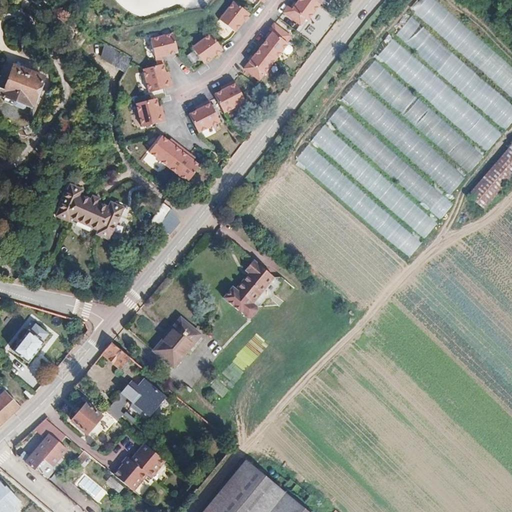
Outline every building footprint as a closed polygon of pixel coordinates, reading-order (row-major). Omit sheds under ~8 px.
[(318,4),(311,0),(296,0),(296,1),(290,8),(286,5),(281,12),(294,21),(299,16),(302,19),(305,21),(318,4)] [(511,67),(433,0),(421,0),(412,11),(511,97),(511,67)] [(250,16),(234,4),(219,22),(235,35),(242,26),(250,16)] [(511,123),(511,104),(409,18),(398,34),(508,130),(511,123)] [(284,32),(273,23),(268,29),(271,31),(265,39),(259,47),(274,59),(281,51),(283,48),(286,44),(286,43),(283,41),(280,38),(284,32)] [(288,35),(284,32),(280,38),(283,41),(288,35)] [(173,36),(151,41),(156,61),(169,58),(178,55),(173,36)] [(211,37),(192,50),(204,67),(214,59),(223,53),(211,37)] [(486,151),(501,133),(388,40),(374,57),(486,151)] [(100,59),(125,70),(132,56),(106,44),(100,59)] [(290,47),(286,44),(283,48),(281,51),(285,54),(288,53),(290,51),(290,47)] [(251,56),(242,68),(254,77),(259,71),(262,74),(274,59),(259,47),(251,56)] [(469,172),(483,155),(370,61),(356,79),(469,172)] [(164,68),(144,73),(150,96),(173,91),(171,83),(168,83),(166,76),(164,68)] [(31,78),(9,70),(1,89),(0,88),(0,96),(1,97),(0,99),(0,101),(20,109),(22,105),(30,108),(39,85),(39,81),(40,79),(38,76),(34,74),(33,76),(32,77),(31,78)] [(259,71),(254,77),(258,80),(262,74),(259,71)] [(451,194),(465,176),(353,82),(338,100),(451,194)] [(215,97),(224,115),(246,104),(235,83),(228,87),(229,89),(222,93),(215,97)] [(151,103),(136,107),(142,130),(165,125),(163,116),(160,117),(158,109),(156,102),(151,103)] [(196,112),(188,116),(198,134),(219,123),(208,102),(201,106),(202,108),(196,112)] [(449,200),(335,104),(322,119),(437,215),(449,200)] [(434,218),(319,123),(307,138),(422,233),(434,218)] [(160,135),(147,151),(166,166),(181,148),(174,142),(173,145),(168,141),(160,135)] [(419,237),(304,141),(292,156),(407,251),(419,237)] [(511,145),(468,195),(483,208),(511,175),(511,145)] [(188,153),(181,148),(166,166),(185,181),(198,165),(190,159),(186,155),(188,153)] [(82,197),(77,195),(79,190),(67,185),(52,216),(64,222),(66,218),(79,225),(82,197)] [(82,197),(79,225),(92,231),(91,234),(104,241),(119,209),(106,203),(104,208),(82,197)] [(178,221),(171,211),(162,204),(147,223),(165,237),(178,221)] [(248,306),(244,303),(265,277),(244,260),(236,270),(240,274),(227,289),(224,286),(215,298),(239,317),(242,317),(248,310),(248,306)] [(200,333),(180,317),(153,350),(174,366),(189,347),(192,350),(203,337),(199,334),(200,333)] [(27,328),(7,351),(21,363),(41,340),(27,328)] [(123,371),(132,359),(111,342),(101,353),(123,371)] [(38,354),(29,371),(39,377),(48,360),(38,354)] [(116,418),(117,419),(126,408),(123,405),(130,397),(135,401),(132,404),(141,410),(144,407),(151,413),(166,395),(144,378),(138,384),(132,379),(106,411),(116,418)] [(308,392),(318,403),(328,394),(319,383),(308,392)] [(28,398),(32,394),(27,389),(22,393),(28,398)] [(0,423),(15,409),(1,394),(0,395),(0,423)] [(97,422),(107,429),(116,418),(106,411),(103,414),(87,402),(73,420),(89,432),(97,422)] [(34,428),(45,438),(28,459),(21,454),(17,458),(24,464),(32,470),(37,474),(39,475),(48,463),(57,470),(71,451),(63,445),(68,438),(54,427),(44,419),(34,428)] [(151,474),(154,476),(167,459),(146,442),(132,459),(129,456),(124,463),(126,465),(117,476),(136,491),(151,474)] [(268,511),(287,489),(247,457),(201,511),(268,511)] [(171,463),(167,459),(154,476),(156,478),(158,480),(171,463)] [(171,463),(158,480),(160,481),(173,464),(171,463)] [(86,474),(77,484),(98,503),(107,493),(86,474)] [(154,476),(151,474),(136,491),(142,496),(156,478),(154,476)] [(316,511),(287,489),(268,511),(316,511)]
